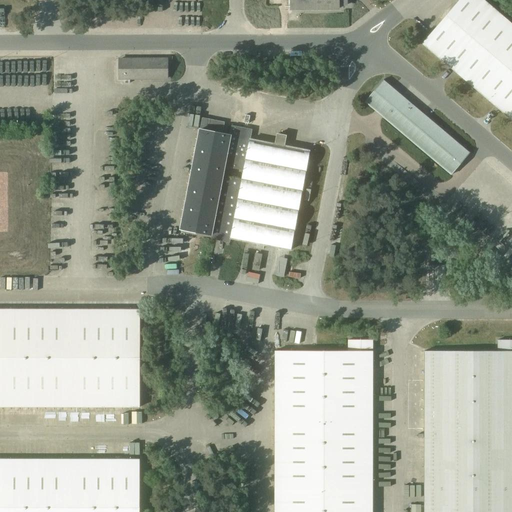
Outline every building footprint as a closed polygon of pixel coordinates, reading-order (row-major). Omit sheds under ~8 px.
[(290,0),(291,1),(291,9),(339,8),(339,5),(347,4),(346,0),(290,0)] [(459,0),(430,34),(422,43),(448,66),(454,71),(457,74),(494,105),(500,111),(511,120),(511,24),(483,0),(459,0)] [(119,59),(119,78),(124,78),(130,78),(151,78),(167,78),(167,59),(134,59),(130,59),(119,59)] [(383,80),(365,101),(375,110),(382,116),(451,175),(470,153),(427,116),(422,113),(401,95),(392,88),(383,80)] [(230,134),(223,133),(225,123),(201,118),(180,229),(211,235),(210,239),(230,242),(231,239),(257,244),(256,247),(263,249),(264,245),(291,250),(310,150),(285,145),(286,135),(277,133),(275,143),(250,138),(252,129),(231,125),(230,134)] [(259,271),(262,254),(255,253),(252,269),(259,271)] [(0,406),(140,407),(140,309),(0,309),(0,406)] [(424,351),(424,511),(511,511),(511,339),(497,340),(497,351),(424,351)] [(275,351),(274,511),(372,511),(373,351),(373,349),(373,340),(348,340),(348,351),(324,351),(320,351),(312,351),(308,351),(275,351)] [(0,511),(139,511),(140,506),(140,459),(138,459),(0,458),(0,511)]
